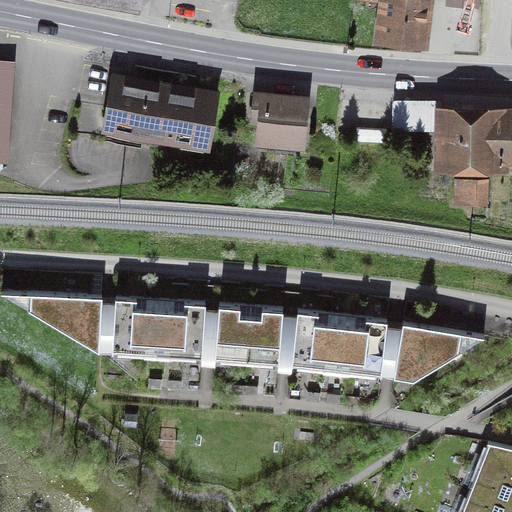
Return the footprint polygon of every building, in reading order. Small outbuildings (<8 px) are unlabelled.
[(385,0),(381,35),(421,40),(426,0),(385,0)] [(0,162),(11,163),(14,60),(0,59),(0,162)] [(214,93),(115,76),(110,109),(76,103),(71,134),(141,147),(144,132),(206,143),(214,93)] [(302,142),(307,98),(254,93),(252,116),(259,117),(257,137),(302,142)] [(511,113),(441,111),(440,160),(500,161),(511,160),(511,113)] [(403,115),(403,126),(421,127),(421,115),(403,115)] [(384,142),(386,127),(360,123),(357,138),(384,142)] [(487,179),(457,180),(457,201),(468,201),(468,204),(486,204),(487,179)] [(98,347),(102,294),(29,290),(28,306),(98,347)] [(112,349),(202,355),(205,300),(115,294),(112,349)] [(283,306),(219,301),(215,356),(278,361),(283,306)] [(387,318),(297,308),(291,362),(381,372),(387,318)] [(462,330),(403,320),(394,374),(414,377),(459,349),(462,330)] [(511,445),(488,440),(477,466),(511,479),(511,445)] [(469,486),(511,502),(511,479),(477,466),(469,486)] [(511,511),(511,502),(469,486),(461,507),(475,511),(511,511)]
